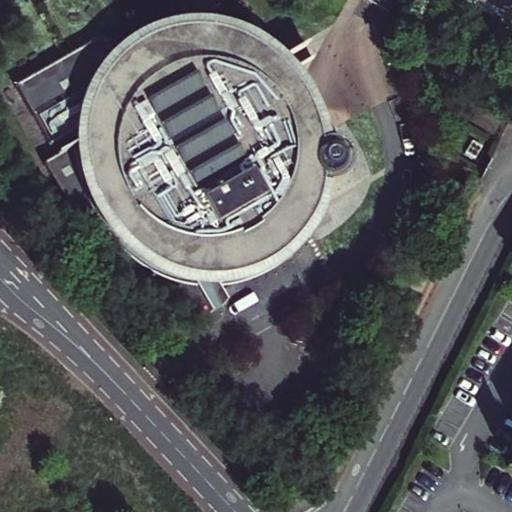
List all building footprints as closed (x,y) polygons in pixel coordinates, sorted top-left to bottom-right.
[(89,122),(86,136),(91,134),(123,117),(109,91),(134,77),(127,65),(178,37),(185,50),(209,36),(229,73),(266,53),(280,78),(297,69),(286,59),(278,53),(263,43),(245,35),(235,33),(225,31),(205,29),(185,31),(166,36),(148,45),(139,50),(125,61),(124,62),(110,77),(104,85),(95,103),(89,122)] [(86,136),(61,150),(68,163),(86,153),(93,149),(106,173),(93,179),(135,256),(147,249),(160,273),(186,259),(206,296),(219,321),(232,314),(223,297),(219,289),(242,276),(249,289),(300,261),(292,246),(325,228),(306,194),(321,186),(327,192),(336,195),(340,195),(346,195),(354,190),(360,182),(362,172),(358,163),(352,156),(342,152),(339,153),(332,154),(324,159),(320,152),(318,149),(322,146),(323,141),(322,136),(319,132),(314,131),(309,132),(300,114),(287,91),(307,80),(327,69),(320,57),(297,69),(280,78),(266,53),(229,73),(209,36),(185,50),(178,37),(127,65),(134,77),(109,91),(123,117),(91,134),(86,136)] [(124,62),(125,61),(115,43),(29,90),(61,150),(86,136),(89,122),(95,103),(104,85),(110,77),(124,62)] [(313,88),(307,80),(287,91),(300,114),(309,132),(314,131),(319,132),(322,136),(323,141),(322,146),(318,149),(320,152),(324,159),(332,154),(339,153),(335,133),(332,123),(323,105),(313,88)] [(87,169),(91,189),(94,198),(99,212),(101,217),(111,234),(123,250),(138,264),(154,276),(171,286),(190,293),(206,296),(186,259),(160,273),(147,249),(135,256),(93,179),(106,173),(93,149),(86,153),(87,169)] [(86,153),(68,163),(55,170),(83,220),(99,212),(94,198),(91,189),(87,169),(86,153)] [(335,215),(340,195),(336,195),(327,192),(321,186),(306,194),(325,228),(292,246),(300,261),(249,289),(242,276),(219,289),(223,297),(230,296),(250,293),(268,287),(286,277),(302,265),(309,258),(315,250),(326,234),(335,215)] [(417,271),(406,290),(418,297),(428,277),(417,271)]
